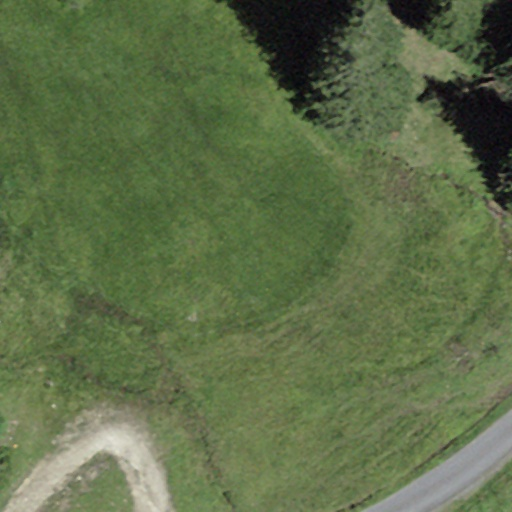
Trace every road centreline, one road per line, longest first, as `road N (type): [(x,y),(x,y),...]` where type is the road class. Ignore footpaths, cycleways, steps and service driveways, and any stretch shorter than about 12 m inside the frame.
road 1 (track): [(5,511),(113,427),(170,511)]
road 2 (track): [(400,511),(511,423)]
